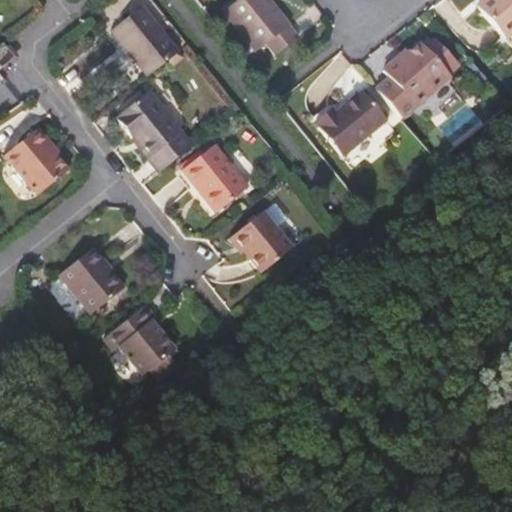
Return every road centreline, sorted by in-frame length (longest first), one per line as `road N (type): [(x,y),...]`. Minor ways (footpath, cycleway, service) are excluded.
road 1 (residential): [(48,0),(54,11),(28,56),(29,72),(109,172)]
road 2 (residential): [(109,172),(0,258)]
road 3 (residential): [(109,172),(190,272)]
